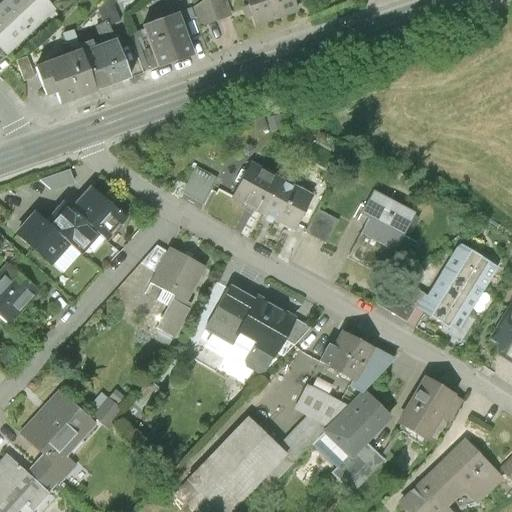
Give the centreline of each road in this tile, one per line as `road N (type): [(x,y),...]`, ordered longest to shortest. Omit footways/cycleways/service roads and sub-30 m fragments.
road 1 (primary): [(467,0),(77,137)]
road 2 (residential): [(173,212),(511,404)]
road 3 (residential): [(0,401),(173,212)]
road 4 (residential): [(77,137),(83,155),(173,212)]
